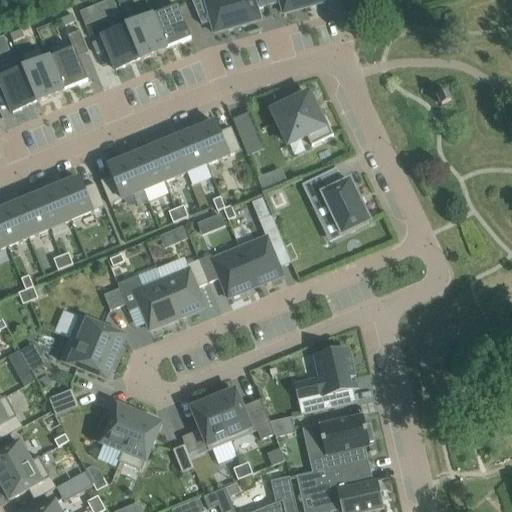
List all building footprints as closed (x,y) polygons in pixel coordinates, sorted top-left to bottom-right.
[(114,0),(112,0),(81,13),(86,27),(120,14),(114,0)] [(191,0),(202,26),(212,23),(215,34),(238,28),(230,0),(191,0)] [(230,0),(238,28),(261,21),(258,10),(270,7),(267,0),(230,0)] [(267,0),(270,7),(281,4),(284,15),(307,8),(305,0),(267,0)] [(305,0),(307,8),(330,2),(329,0),(305,0)] [(179,7),(153,18),(167,51),(192,40),(179,7)] [(74,15),(62,20),(65,28),(77,23),(74,15)] [(153,18),(128,28),(141,61),(167,51),(153,18)] [(128,28),(102,38),(103,40),(108,51),(116,71),(141,61),(128,28)] [(22,31),(11,35),(14,43),(25,39),(22,31)] [(74,49),(50,59),(64,93),(89,83),(79,59),(89,54),(80,32),(68,37),(74,49)] [(0,39),(0,56),(11,52),(5,37),(0,39)] [(103,40),(93,44),(98,56),(108,51),(103,40)] [(50,59),(25,69),(39,103),(39,104),(64,94),(64,93),(50,59)] [(25,69),(0,79),(0,82),(13,114),(39,103),(25,69)] [(448,93),(438,97),(443,107),(452,103),(448,93)] [(310,94),(274,111),(281,127),(290,144),(307,136),(312,144),(334,134),(327,118),(323,120),(310,94)] [(216,123),(195,132),(208,166),(242,152),(232,129),(221,133),(216,123)] [(195,132),(173,141),(187,174),(208,166),(195,132)] [(260,139),(243,146),(248,157),(264,151),(260,139)] [(173,141),(152,149),(166,183),(187,174),(173,141)] [(152,149),(131,158),(145,192),(166,183),(152,149)] [(113,177),(102,182),(111,206),(123,201),(145,192),(131,158),(109,167),(113,177)] [(337,170),(304,186),(314,208),(326,202),(343,237),(371,223),(351,181),(344,185),(337,170)] [(270,175),(259,179),(264,191),(275,187),(270,175)] [(80,179),(58,188),(72,222),(106,208),(96,184),(84,189),(80,179)] [(58,188),(37,197),(51,230),(72,222),(58,188)] [(37,197),(16,206),(30,239),(51,230),(37,197)] [(222,198),(214,201),(219,212),(225,210),(227,209),(222,198)] [(16,206),(0,212),(0,227),(8,248),(30,239),(16,206)] [(185,207),(177,210),(182,221),(189,218),(185,207)] [(232,207),(224,210),(229,222),(237,219),(232,207)] [(177,210),(170,213),(174,224),(182,221),(177,210)] [(225,223),(221,215),(217,217),(211,220),(215,229),(225,225),(225,223)] [(268,238),(241,250),(256,288),(284,277),(273,251),(285,246),(273,216),(261,221),(268,238)] [(0,251),(8,248),(0,227),(0,251)] [(187,236),(184,228),(174,232),(177,240),(187,236)] [(211,257),(200,261),(209,284),(221,280),(229,299),(256,288),(241,250),(213,261),(211,257)] [(69,254),(62,258),(66,269),(74,266),(69,254)] [(111,261),(114,268),(125,263),(122,256),(111,261)] [(62,258),(54,261),(59,272),(66,269),(62,258)] [(190,271),(162,282),(178,320),(206,309),(198,289),(209,284),(200,261),(188,266),(190,271)] [(30,277),(22,280),(27,291),(35,288),(30,277)] [(139,277),(118,286),(120,291),(127,306),(129,313),(141,308),(151,331),(178,320),(162,282),(144,289),(139,277)] [(35,288),(27,291),(32,303),(39,300),(35,288)] [(32,303),(27,291),(19,295),(24,306),(32,303)] [(120,291),(105,297),(112,312),(127,306),(120,291)] [(71,340),(118,360),(127,338),(80,318),(71,340)] [(108,382),(118,360),(71,340),(61,362),(108,382)] [(324,398),(301,403),(304,416),(343,407),(340,394),(358,390),(349,351),(316,359),(321,380),(324,398)] [(33,375),(22,381),(26,388),(37,382),(33,375)] [(222,398),(214,401),(232,443),(254,434),(236,392),(232,393),(231,390),(220,395),(222,398)] [(50,400),(57,417),(80,408),(73,391),(50,400)] [(7,398),(0,402),(0,437),(2,441),(24,429),(7,398)] [(197,408),(192,410),(210,452),(213,451),(219,466),(238,458),(232,443),(214,401),(207,404),(206,401),(195,405),(197,408)] [(140,416),(118,407),(102,445),(124,454),(140,416)] [(264,409),(251,415),(261,441),(275,435),(264,409)] [(162,426),(140,416),(124,454),(121,463),(143,473),(162,426)] [(313,474),(367,461),(365,449),(370,447),(370,443),(374,442),(371,426),(365,428),(363,417),(319,428),(326,456),(310,460),(313,474)] [(293,419),(271,424),(277,439),(297,434),(293,419)] [(66,436),(55,442),(59,449),(70,443),(66,436)] [(21,444),(0,455),(0,480),(0,481),(41,459),(40,458),(32,463),(21,444)] [(186,446),(174,451),(183,474),(195,470),(186,446)] [(279,449),(263,456),(267,468),(284,461),(279,449)] [(41,459),(0,481),(11,501),(29,491),(35,501),(57,489),(41,459)] [(297,477),(297,479),(299,478),(304,498),(313,496),(316,511),(325,511),(342,508),(342,511),(379,511),(385,511),(385,509),(383,510),(377,483),(379,482),(378,481),(374,482),(369,461),(367,461),(313,474),(297,477)] [(249,464),(242,467),(246,478),(254,475),(249,464)] [(242,467),(234,470),(239,481),(246,478),(242,467)] [(86,473),(57,489),(65,503),(94,488),(86,473)] [(256,511),(298,511),(291,477),(272,481),(277,504),(256,511)] [(108,487),(104,480),(94,485),(98,493),(108,487)] [(238,484),(226,489),(230,498),(242,493),(238,484)] [(226,489),(204,498),(209,511),(219,507),(221,511),(236,511),(230,498),(226,489)] [(100,497),(89,502),(92,510),(104,503),(100,497)] [(112,511),(142,511),(138,501),(112,511)] [(104,503),(92,510),(93,511),(105,511),(108,511),(104,503)]
